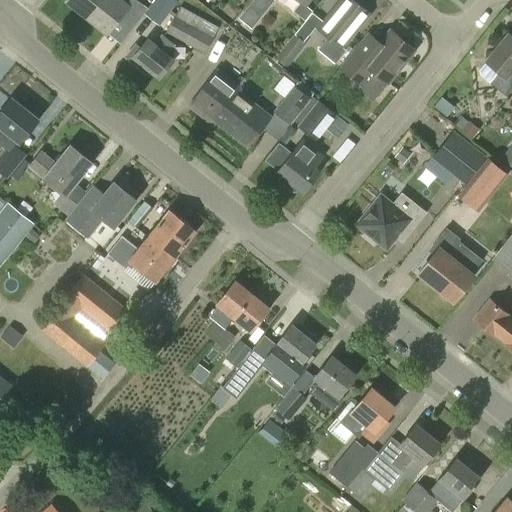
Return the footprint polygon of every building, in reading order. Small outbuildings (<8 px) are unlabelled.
[(100,0),(65,0),(65,1),(87,18),(100,0)] [(100,0),(87,18),(106,34),(119,18),(128,26),(145,5),(138,0),(100,0)] [(159,25),(178,1),(175,0),(154,0),(144,13),(159,25)] [(201,59),(218,28),(206,21),(211,13),(188,0),(183,0),(166,32),(190,45),(187,51),(201,59)] [(249,0),(236,17),(250,28),(272,0),(249,0)] [(305,21),(304,20),(274,56),(287,66),(306,43),(303,41),(315,26),(327,36),(317,49),(334,63),(346,49),(342,46),(369,13),(352,0),(341,0),(323,22),(312,12),(305,21)] [(305,21),(312,12),(313,10),(306,5),(310,0),(296,0),(299,2),(293,10),(304,20),(305,21)] [(320,0),(312,10),(320,17),(334,0),(320,0)] [(341,67),(360,83),(372,69),(387,81),(413,49),(410,47),(410,40),(402,41),(388,30),(379,42),(368,33),(341,67)] [(506,96),(511,89),(511,36),(508,33),(479,69),(480,74),(506,96)] [(167,55),(175,45),(161,34),(153,45),(147,39),(140,48),(136,44),(126,57),(143,71),(146,67),(159,77),(172,60),(167,55)] [(208,122),(237,85),(216,68),(186,105),(208,122)] [(237,85),(208,122),(209,123),(211,121),(246,148),(271,116),(237,89),(239,86),(237,85)] [(274,111),(291,124),(311,98),(294,85),(284,97),(274,111)] [(328,107),(327,108),(313,97),(294,121),(298,124),(297,125),(315,138),(335,113),(328,107)] [(10,99),(0,111),(0,126),(20,142),(37,121),(10,99)] [(468,121),(460,115),(454,123),(462,129),(462,130),(472,137),(479,128),(469,120),(468,121)] [(464,183),(486,156),(453,130),(431,157),(464,183)] [(318,153),(302,140),(291,152),(278,142),(265,160),(277,170),(277,171),(281,174),(279,177),(279,182),(292,192),(297,191),(299,189),(302,192),(319,170),(310,163),(318,153)] [(13,144),(0,165),(0,174),(7,179),(24,151),(13,144)] [(501,157),(511,166),(511,146),(510,145),(501,157)] [(74,182),(90,162),(69,146),(55,163),(41,152),(30,166),(63,192),(53,204),(67,215),(85,192),(74,182)] [(489,159),(461,196),(480,210),(508,173),(489,159)] [(113,226),(135,199),(132,196),(134,193),(125,186),(122,189),(114,182),(104,195),(93,186),(66,220),(86,236),(101,218),(113,226)] [(424,210),(400,192),(391,203),(379,194),(356,223),(366,231),(363,235),(373,243),(376,239),(386,247),(403,225),(409,230),(424,210)] [(8,256),(34,223),(8,202),(0,211),(0,262),(7,255),(8,256)] [(147,236),(174,258),(196,231),(169,209),(147,236)] [(480,257),(458,240),(460,238),(447,227),(434,243),(438,247),(418,272),(452,300),(473,274),(471,273),(482,259),(487,263),(494,255),(487,249),(480,257)] [(511,273),(511,234),(493,258),(511,273)] [(174,258),(147,236),(137,248),(122,235),(107,254),(125,268),(128,265),(132,269),(134,266),(155,282),(174,258)] [(65,296),(80,308),(127,346),(138,333),(123,321),(130,312),(83,274),(65,296)] [(233,317),(252,294),(234,280),(215,303),(220,307),(211,318),(214,320),(205,333),(225,348),(235,336),(225,328),(233,317)] [(233,317),(251,331),(269,308),(252,294),(233,317)] [(74,316),(80,308),(65,296),(40,328),(102,378),(114,363),(99,350),(106,342),(96,334),(100,328),(85,316),(80,321),(74,316)] [(506,343),(511,335),(511,317),(509,316),(510,315),(490,299),(474,319),(493,333),(506,343)] [(306,332),(304,335),(290,324),(274,345),(275,346),(264,360),(290,382),(302,367),(299,364),(315,344),(313,342),(316,340),(315,336),(310,332),(306,332)] [(232,372),(251,349),(240,340),(225,358),(229,361),(225,367),(232,372)] [(234,397),(261,363),(248,353),(221,387),(234,397)] [(334,411),(343,399),(343,396),(340,394),(355,376),(330,356),(314,376),(318,379),(309,391),(334,411)] [(19,395),(0,380),(0,418),(0,419),(19,395)] [(289,420),(307,398),(294,386),(275,408),(289,420)] [(378,427),(394,408),(370,388),(354,407),(355,408),(352,412),(349,409),(339,422),(358,438),(362,433),(372,441),(381,430),(378,427)] [(273,439),(281,426),(267,417),(259,429),(273,439)] [(424,464),(440,444),(414,424),(398,444),(402,447),(394,459),(405,468),(414,457),(424,464)] [(347,486),(376,451),(367,443),(363,448),(348,436),(337,450),(350,461),(336,478),(347,486)] [(376,451),(347,486),(360,496),(375,478),(390,489),(403,472),(376,451)] [(439,478),(429,491),(416,481),(401,499),(405,503),(397,511),(429,511),(446,493),(448,495),(450,492),(460,500),(462,497),(463,498),(480,477),(455,457),(438,478),(439,478)] [(154,511),(140,496),(122,511),(154,511)] [(492,511),(511,511),(511,500),(506,496),(492,511)] [(58,511),(51,503),(41,511),(58,511)]
